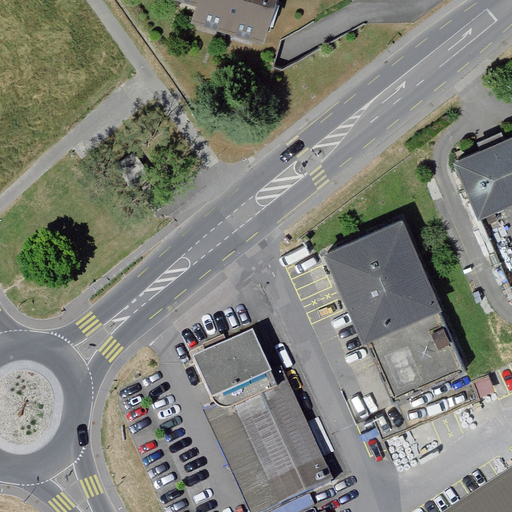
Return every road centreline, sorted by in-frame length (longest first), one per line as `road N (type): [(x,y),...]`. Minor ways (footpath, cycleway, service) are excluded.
road 1 (tertiary): [(68,365),(241,215),(511,1)]
road 2 (track): [(241,215),(87,0)]
